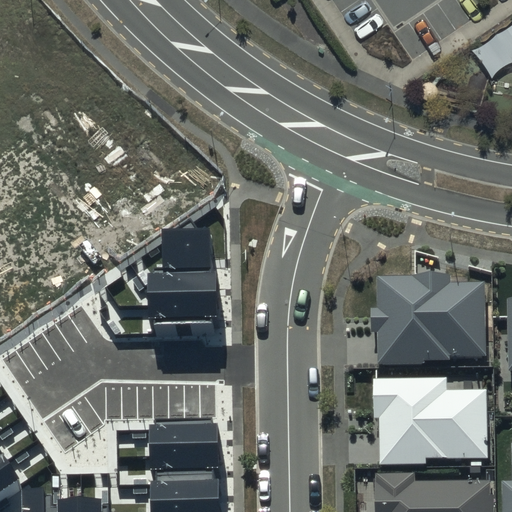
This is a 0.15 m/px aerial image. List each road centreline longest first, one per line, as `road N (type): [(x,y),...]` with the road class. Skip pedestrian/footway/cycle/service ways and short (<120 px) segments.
road 1 (residential): [(331,164),(291,300),(291,511)]
road 2 (residential): [(331,164),(221,97),(115,0)]
road 3 (residential): [(171,0),(240,61),(346,123)]
road 4 (residential): [(511,214),(467,208),(331,164)]
road 5 (residential): [(346,123),(511,176)]
